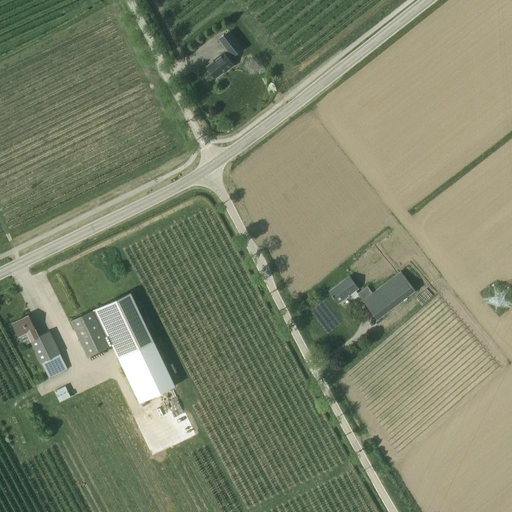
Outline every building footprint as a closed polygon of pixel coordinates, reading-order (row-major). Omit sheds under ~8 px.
[(244,49),(230,30),(219,39),(227,50),(212,61),(212,62),(206,66),(216,78),(224,72),(225,73),(235,65),(230,58),(232,56),(233,57),(244,49)] [(358,294),(363,300),(377,320),(430,279),(419,265),(415,268),(411,264),(401,271),(373,293),(367,286),(358,294)] [(330,291),(339,303),(359,288),(350,277),(330,291)] [(132,292),(93,310),(72,320),(89,356),(110,346),(113,345),(144,410),(180,392),(132,292)] [(45,303),(40,305),(45,318),(50,315),(45,303)] [(13,323),(19,335),(27,332),(31,340),(30,340),(41,363),(42,363),(47,372),(52,369),(55,374),(67,368),(65,363),(60,354),(61,354),(50,331),(39,336),(35,328),(29,316),(13,323)] [(82,394),(66,400),(67,404),(84,398),(82,394)]
